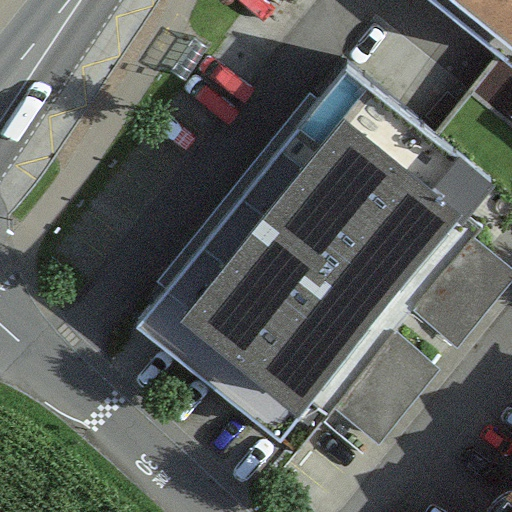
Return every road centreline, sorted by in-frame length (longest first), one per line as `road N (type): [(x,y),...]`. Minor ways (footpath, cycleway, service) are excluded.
road 1 (residential): [(213,511),(0,322)]
road 2 (primary): [(81,0),(0,105)]
